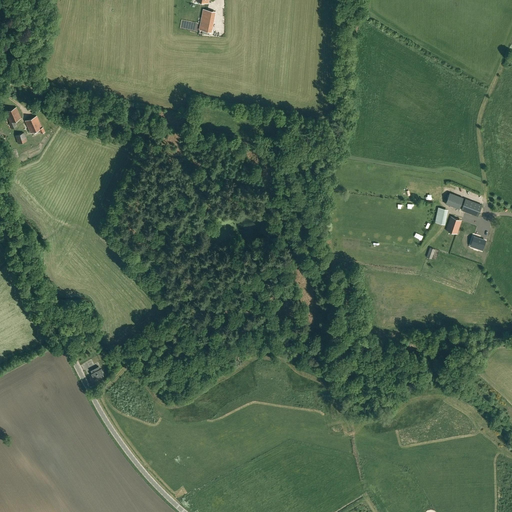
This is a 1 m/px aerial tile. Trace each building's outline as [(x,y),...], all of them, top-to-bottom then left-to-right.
[(10,123),(14,121),(22,118),(17,107),(5,112),(10,123)] [(43,127),(42,127),(37,115),(25,121),(30,133),(39,130),(41,133),(45,132),(43,127)] [(15,135),(18,144),(27,141),(24,133),(15,135)] [(38,159),(33,150),(25,154),(29,163),(38,159)] [(450,192),(446,203),(459,209),(464,198),(450,192)] [(478,216),(482,205),(465,198),(461,209),(478,216)] [(462,220),(451,216),(446,230),(457,234),(462,220)] [(483,249),(486,240),(474,237),(471,245),(483,249)] [(430,247),(427,256),(432,259),(435,249),(430,247)] [(384,348),(384,339),(374,339),(374,348),(384,348)] [(103,374),(101,369),(100,369),(99,366),(91,370),(92,373),(92,374),(94,379),(94,378),(94,379),(103,374)]
